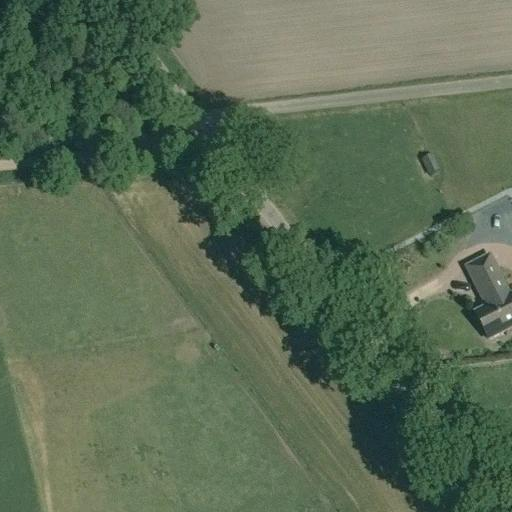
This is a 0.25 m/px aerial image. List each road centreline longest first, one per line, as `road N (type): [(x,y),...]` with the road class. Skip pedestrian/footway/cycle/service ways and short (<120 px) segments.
road 1 (unclassified): [(498,511),(204,130)]
road 2 (unclassified): [(204,130),(234,111),(511,81)]
road 3 (track): [(0,162),(204,130)]
road 4 (unclassified): [(204,130),(104,0)]
